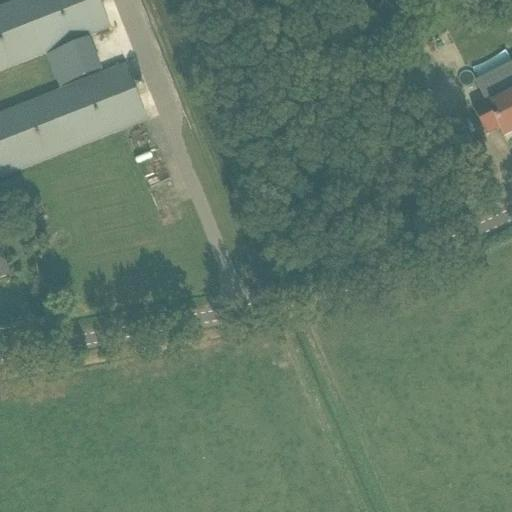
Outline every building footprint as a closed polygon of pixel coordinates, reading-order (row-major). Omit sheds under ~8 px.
[(126,64),(102,74),(89,36),(112,27),(101,0),(17,0),(0,7),(0,179),(20,172),(119,133),(149,121),(126,64)] [(143,94),(145,93),(146,92),(147,91),(147,90),(147,89),(147,88),(146,86),(145,86),(144,85),(143,85),(141,85),(140,86),(139,87),(139,88),(139,90),(139,91),(140,92),(141,93),(142,93),(143,94)] [(511,133),(511,95),(489,107),(487,102),(485,103),(473,109),(486,136),(500,129),(504,138),(511,133)] [(150,154),(136,159),(138,165),(152,159),(150,154)] [(18,179),(0,185),(0,197),(3,207),(25,199),(18,179)] [(159,228),(185,218),(181,209),(155,218),(159,228)] [(0,279),(9,276),(2,257),(0,252),(0,279)]
